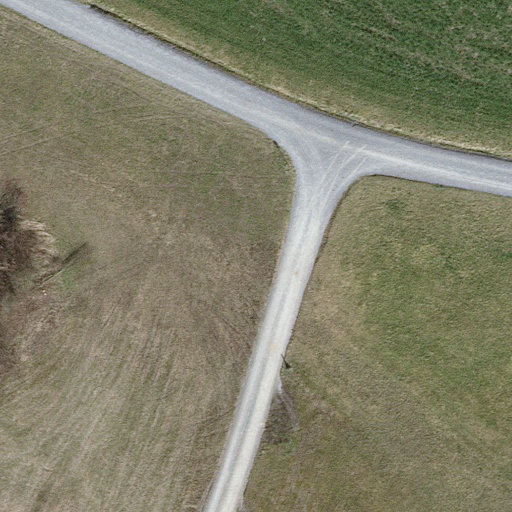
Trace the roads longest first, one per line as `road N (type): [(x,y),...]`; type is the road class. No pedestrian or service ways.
road 1 (track): [(34,0),(329,135),(511,177)]
road 2 (track): [(329,135),(220,511)]
